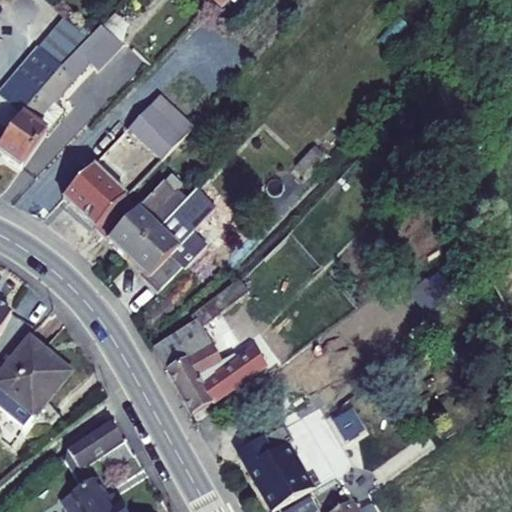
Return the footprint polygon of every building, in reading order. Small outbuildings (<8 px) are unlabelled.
[(123,48),(128,27),(116,16),(103,29),(123,48)] [(11,134),(0,149),(0,156),(21,171),(47,135),(63,115),(54,107),(91,66),(99,73),(123,48),(103,29),(63,71),(21,118),(11,134)] [(0,124),(11,134),(21,118),(63,71),(39,51),(0,96),(0,124)] [(63,201),(95,232),(126,200),(116,191),(132,173),(122,163),(140,145),(160,164),(192,131),(160,101),(63,201)] [(312,153),(296,170),(307,180),(323,164),(312,153)] [(95,232),(128,264),(158,233),(149,223),(179,193),(177,191),(181,187),(172,178),(151,199),(138,187),(126,200),(95,232)] [(158,233),(128,264),(159,293),(202,248),(192,237),(216,211),(197,192),(188,202),(158,233)] [(149,223),(158,233),(188,202),(179,193),(149,223)] [(197,324),(154,350),(151,351),(190,418),(214,405),(265,371),(253,352),(237,363),(234,358),(219,366),(201,332),(248,296),(240,285),(193,319),(197,324)] [(0,339),(11,319),(0,313),(0,339)] [(45,356),(28,342),(6,368),(0,375),(0,412),(26,433),(65,385),(38,363),(45,356)] [(71,377),(45,356),(38,363),(65,385),(71,377)] [(125,447),(111,426),(67,454),(81,475),(125,447)] [(290,430),(242,458),(272,511),(279,511),(312,493),(303,475),(312,471),(322,488),(336,480),(310,436),(298,443),(290,430)] [(347,468),(334,445),(323,451),(336,475),(347,468)] [(120,511),(120,510),(115,511),(110,511),(108,509),(95,487),(62,507),(64,511),(120,511)]
